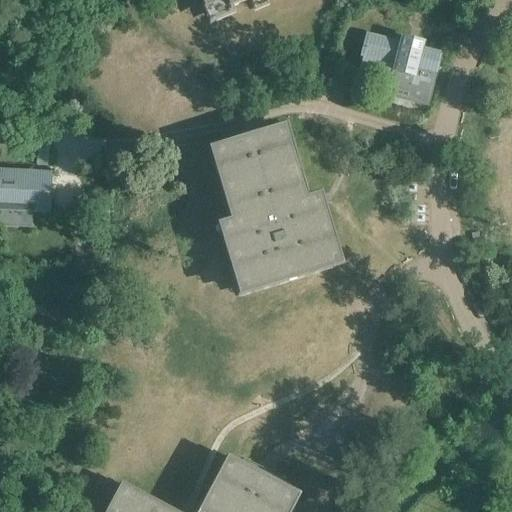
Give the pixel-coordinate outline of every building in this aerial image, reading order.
[(200,0),(206,14),(228,4),(229,8),(247,0),(200,0)] [(368,36),(358,73),(392,82),(388,95),(426,105),(439,55),(421,50),(422,44),(403,39),(401,45),(368,36)] [(245,295),(337,267),(333,252),(338,251),(325,207),(319,209),(317,201),(315,194),(308,197),(305,185),(299,187),(296,178),(302,176),(291,139),(285,141),(281,127),(215,146),(219,161),(213,163),(224,200),(230,198),(233,207),(227,209),(230,220),(223,222),(228,237),(222,238),(235,282),(241,280),(245,295)] [(0,174),(0,207),(47,210),(49,178),(0,174)] [(287,506),(294,492),(264,477),(233,460),(226,473),(220,470),(203,504),(208,506),(205,511),(173,511),(136,492),(133,497),(118,490),(107,511),(290,511),(292,508),(287,506)]
